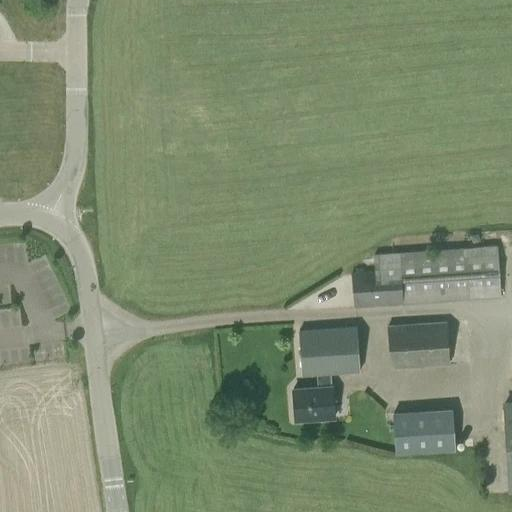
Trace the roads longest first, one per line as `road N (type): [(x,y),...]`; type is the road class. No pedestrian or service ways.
road 1 (unclassified): [(117,511),(83,262),(73,241),(47,221)]
road 2 (unclassified): [(47,221),(70,175),(75,55)]
